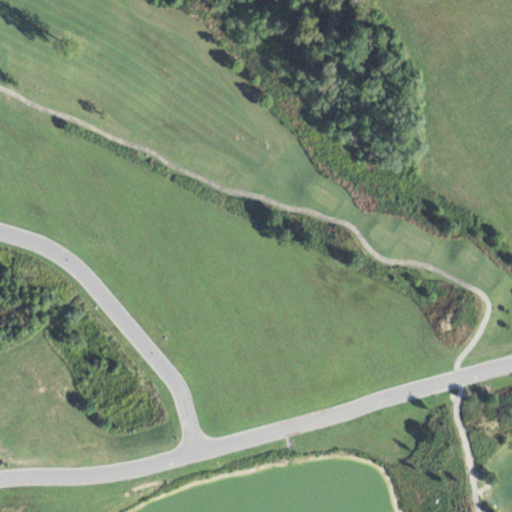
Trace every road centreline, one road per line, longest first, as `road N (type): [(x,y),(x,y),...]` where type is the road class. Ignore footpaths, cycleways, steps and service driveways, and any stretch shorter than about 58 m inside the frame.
road 1 (residential): [(0,482),(142,469),(511,363)]
road 2 (residential): [(192,452),(175,390),(98,295),(46,251),(0,234)]
